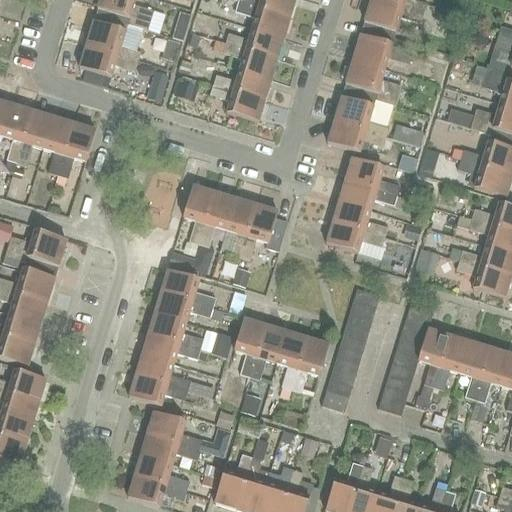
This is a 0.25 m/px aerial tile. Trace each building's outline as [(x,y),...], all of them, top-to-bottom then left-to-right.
[(132,6),(134,0),(98,0),(97,7),(129,17),(126,27),(146,33),(152,12),(132,6)] [(288,19),(293,0),(237,0),(237,3),(288,19)] [(429,17),(421,14),(372,0),(369,0),(357,40),(389,50),(392,40),(398,19),(426,27),(429,17)] [(410,0),(372,0),(421,14),(429,17),(432,7),(410,0)] [(440,1),(435,19),(456,25),(462,7),(440,1)] [(282,40),(288,19),(237,3),(234,13),(254,19),(250,30),(282,40)] [(120,48),(126,27),(129,17),(97,7),(84,48),(137,64),(140,54),(120,48)] [(179,15),(174,30),(189,35),(194,20),(179,15)] [(511,41),(511,30),(499,27),(496,37),(511,41)] [(276,60),(282,40),(250,30),(247,41),(227,35),(225,45),(276,60)] [(511,86),(511,41),(496,37),(493,47),(511,52),(511,56),(507,74),(504,84),(511,86)] [(191,38),(188,47),(197,50),(199,41),(191,38)] [(406,66),(412,46),(392,40),(389,50),(357,40),(351,60),(383,70),(386,60),(406,66)] [(167,42),(161,61),(173,65),(179,46),(167,42)] [(276,60),(225,45),(222,55),(242,61),(239,72),(270,81),(276,60)] [(134,74),(137,64),(84,48),(78,70),(110,80),(114,68),(134,74)] [(379,82),(383,70),(351,60),(345,81),(376,91),(373,101),(391,106),(393,107),(399,88),(379,82)] [(181,63),(178,75),(190,78),(193,66),(181,63)] [(511,86),(504,84),(507,74),(486,68),(481,88),(501,95),(497,105),(511,109),(511,86)] [(264,102),(270,81),(239,72),(235,83),(215,77),(212,87),(264,102)] [(157,73),(151,96),(163,99),(169,75),(157,73)] [(391,106),(373,101),(376,91),(345,81),(332,123),(384,139),(387,129),(385,128),(391,106)] [(178,83),(174,97),(193,103),(197,89),(178,83)] [(257,124),(264,102),(212,87),(209,96),(229,102),(226,114),(257,124)] [(0,138),(1,139),(11,107),(0,103),(0,138)] [(511,132),(511,109),(497,105),(494,116),(474,109),(468,129),(489,136),(492,126),(511,132)] [(16,165),(31,113),(11,107),(1,139),(12,142),(6,162),(16,165)] [(42,151),(52,119),(31,113),(16,165),(26,168),(32,148),(42,151)] [(58,177),(73,125),(52,119),(42,151),(53,154),(47,174),(58,177)] [(381,148),(384,139),(332,123),(326,145),(357,154),(361,142),(381,148)] [(85,164),(94,132),(73,125),(58,177),(68,180),(74,160),(85,164)] [(510,177),(511,171),(511,132),(492,126),(489,136),(482,157),(461,151),(458,161),(510,177)] [(395,197),(398,188),(378,182),(382,170),(350,160),(344,182),(395,197)] [(504,199),(510,177),(458,161),(455,171),(476,177),(473,189),(504,199)] [(421,166),(418,177),(430,181),(434,170),(421,166)] [(404,200),(395,197),(344,182),(338,203),(370,212),(373,202),(401,210),(404,200)] [(198,246),(213,193),(192,187),(182,219),(194,222),(188,243),(198,246)] [(224,232),(234,200),(213,193),(198,246),(208,249),(214,228),(224,232)] [(239,258),(255,206),(234,200),(224,232),(235,235),(229,255),(239,258)] [(367,223),(370,212),(338,203),(332,223),(384,239),(387,229),(367,223)] [(511,233),(511,209),(497,205),(494,218),(473,211),(470,221),(511,233)] [(275,219),(277,212),(255,206),(239,258),(249,261),(255,241),(266,244),(265,249),(278,252),(286,222),(275,219)] [(467,231),(470,221),(458,217),(455,227),(467,231)] [(511,255),(511,233),(470,221),(467,231),(488,237),(485,247),(511,255)] [(384,239),(332,223),(326,245),(357,255),(361,243),(396,253),(399,244),(384,239)] [(53,285),(66,242),(33,232),(30,243),(10,237),(4,258),(2,265),(22,271),(21,275),(53,285)] [(511,277),(511,273),(511,255),(485,247),(482,258),(461,251),(460,253),(458,262),(511,277)] [(439,256),(421,250),(412,280),(430,285),(439,256)] [(451,250),(448,261),(457,263),(458,262),(460,253),(451,250)] [(186,276),(190,263),(173,258),(169,270),(186,276)] [(504,299),(511,277),(458,262),(457,263),(455,272),(476,278),(472,290),(504,299)] [(195,294),(198,283),(167,273),(160,295),(213,310),(216,301),(195,294)] [(0,291),(47,305),(53,285),(21,275),(18,285),(0,279),(0,291)] [(41,326),(47,305),(0,291),(0,301),(12,305),(9,316),(41,326)] [(376,309),(379,298),(356,291),(353,302),(376,309)] [(210,320),(213,310),(160,295),(154,316),(186,325),(189,314),(210,320)] [(372,321),(376,309),(353,302),(349,314),(372,321)] [(410,308),(406,319),(429,326),(432,315),(410,308)] [(213,310),(210,320),(217,322),(220,313),(213,310)] [(372,321),(349,314),(346,325),(369,332),(372,321)] [(0,336),(35,347),(41,326),(9,316),(6,327),(0,325),(0,336)] [(183,336),(186,325),(154,316),(148,336),(201,352),(204,342),(183,336)] [(425,337),(427,331),(429,326),(406,319),(403,330),(425,337)] [(248,380),(264,327),(243,321),(233,353),(244,356),(238,376),(248,380)] [(369,332),(346,325),(342,336),(365,343),(369,332)] [(275,366),(285,333),(264,327),(248,380),(259,383),(265,362),(275,366)] [(422,349),(425,337),(403,330),(399,342),(422,349)] [(433,389),(449,338),(427,331),(425,337),(422,349),(418,360),(418,363),(429,367),(423,386),(433,389)] [(290,392),(305,340),(285,333),(275,366),(286,369),(280,389),(290,392)] [(0,360),(28,369),(35,347),(0,336),(0,346),(0,347),(0,360)] [(198,362),(201,352),(148,336),(142,357),(173,366),(177,356),(198,362)] [(365,343),(342,336),(339,347),(362,354),(365,343)] [(460,376),(469,344),(449,338),(433,389),(443,392),(449,372),(460,376)] [(317,378),(327,346),(305,340),(290,392),(299,395),(305,374),(317,378)] [(418,360),(422,349),(399,342),(396,353),(418,360)] [(474,402),(490,350),(469,344),(460,376),(471,379),(464,399),(474,402)] [(362,354),(339,347),(335,358),(358,366),(362,354)] [(501,388),(510,356),(490,350),(474,402),(484,405),(490,385),(501,388)] [(418,363),(418,360),(396,353),(392,365),(415,372),(418,363)] [(511,413),(511,356),(510,356),(501,388),(511,391),(511,392),(506,412),(511,413)] [(170,377),(173,366),(142,357),(136,377),(188,393),(191,383),(170,377)] [(358,366),(335,358),(332,370),(355,377),(358,366)] [(389,376),(411,383),(415,372),(392,365),(389,376)] [(355,377),(332,370),(328,381),(351,388),(355,377)] [(0,391),(40,404),(46,382),(15,373),(11,384),(0,380),(0,391)] [(389,376),(385,388),(408,395),(411,383),(389,376)] [(185,403),(188,393),(136,377),(129,399),(161,409),(164,397),(185,403)] [(348,399),(351,388),(328,381),(325,392),(348,399)] [(382,399),(404,406),(408,395),(385,388),(382,399)] [(34,424),(40,404),(0,391),(0,402),(5,404),(2,414),(34,424)] [(348,399),(325,392),(320,408),(343,415),(348,399)] [(382,399),(378,411),(401,418),(404,406),(382,399)] [(417,399),(413,410),(425,414),(429,402),(420,399),(419,399),(417,399)] [(473,408),(470,423),(482,426),(486,411),(473,408)] [(0,436),(27,445),(34,424),(2,414),(0,419),(0,436)] [(147,437),(198,452),(201,443),(182,437),(185,425),(153,415),(147,437)] [(0,459),(21,466),(27,445),(0,436),(0,459)] [(195,462),(198,452),(147,437),(141,457),(173,467),(176,456),(195,462)] [(201,443),(198,452),(224,460),(227,450),(201,442),(201,443)] [(236,511),(251,459),(242,456),(235,476),(224,472),(214,504),(236,511)] [(169,477),(173,467),(141,457),(135,478),(186,493),(189,483),(169,477)] [(239,511),(257,511),(266,485),(255,482),(261,462),(251,459),(236,511),(239,511)] [(349,511),(363,468),(353,465),(347,485),(335,481),(325,511),(349,511)] [(206,467),(203,477),(204,478),(213,480),(216,470),(206,467)] [(280,511),(292,471),(282,468),(276,489),(266,485),(257,511),(280,511)] [(372,511),(378,494),(367,491),(373,471),(363,468),(349,511),(372,511)] [(304,511),(312,487),(299,483),(302,474),(292,471),(280,511),(304,511)] [(394,511),(404,481),(394,477),(388,497),(378,494),(372,511),(394,511)] [(183,502),(186,493),(135,478),(128,500),(160,509),(163,497),(183,502)] [(204,478),(201,488),(214,491),(217,481),(213,480),(204,478)] [(394,511),(417,511),(420,502),(410,499),(414,484),(404,481),(394,511)] [(511,502),(511,491),(502,489),(499,499),(511,502)] [(435,490),(432,499),(430,505),(420,502),(417,511),(439,511),(445,493),(435,490)] [(475,492),(471,506),(482,509),(486,496),(475,492)] [(450,511),(455,496),(445,493),(439,511),(450,511)] [(511,511),(511,502),(499,499),(496,508),(508,511),(511,511)]
